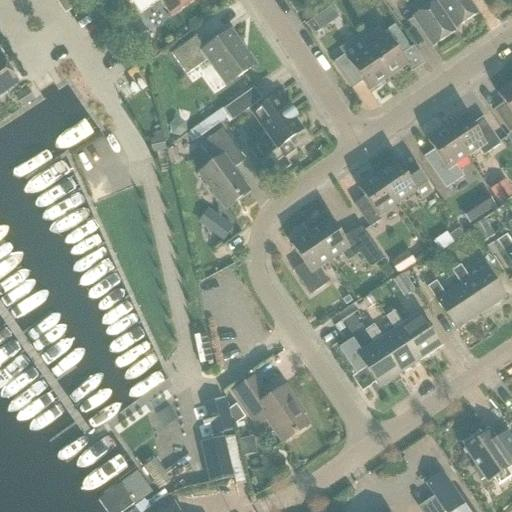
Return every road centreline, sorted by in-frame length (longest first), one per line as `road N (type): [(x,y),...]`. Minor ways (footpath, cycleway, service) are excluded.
road 1 (residential): [(290,330),(260,280),(260,225),(275,203),(357,145)]
road 2 (residential): [(357,145),(511,36)]
road 3 (residential): [(357,145),(261,0)]
road 4 (residential): [(371,442),(511,347)]
road 5 (residential): [(221,511),(290,496),(371,442)]
road 6 (residential): [(371,442),(290,330)]
